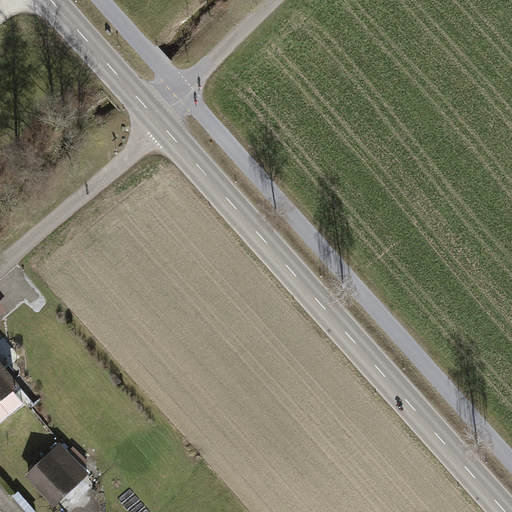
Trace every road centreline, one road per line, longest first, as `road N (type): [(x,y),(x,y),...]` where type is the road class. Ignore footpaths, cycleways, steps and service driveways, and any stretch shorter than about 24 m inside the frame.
road 1 (tertiary): [(507,511),(51,0)]
road 2 (track): [(182,91),(272,0)]
